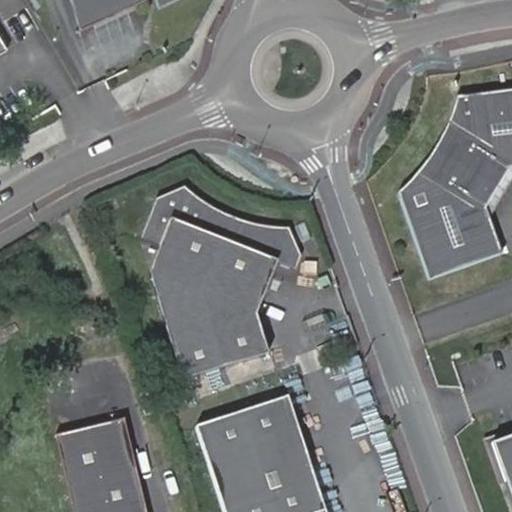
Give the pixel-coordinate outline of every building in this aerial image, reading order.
[(25,0),(0,0),(5,15),(28,8),(25,0)] [(73,0),(84,32),(150,0),(73,0)] [(158,0),(162,11),(183,0),(158,0)] [(511,91),(454,100),(451,115),(444,133),(438,147),(436,151),(430,161),(425,169),(418,177),(410,185),(399,196),(429,282),(502,256),(486,210),(509,170),(511,169),(511,91)] [(181,208),(167,198),(142,206),(126,248),(146,256),(136,281),(168,387),(254,361),(242,321),(262,269),(282,276),(286,265),(271,236),(254,235),(244,233),(219,227),(194,216),(181,208)] [(196,428),(223,511),(322,511),(286,399),(196,428)] [(145,511),(124,422),(57,441),(74,511),(145,511)] [(511,447),(494,454),(511,506),(511,447)]
